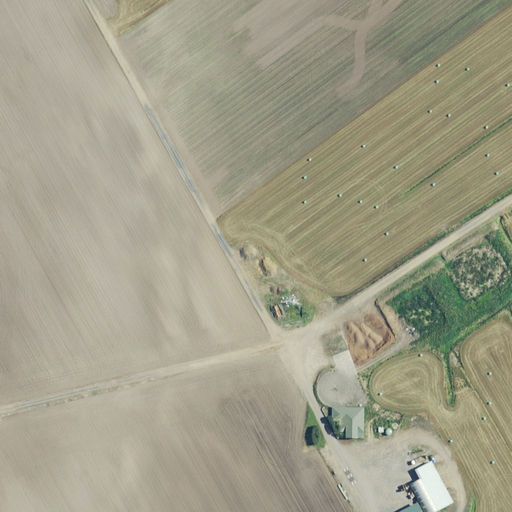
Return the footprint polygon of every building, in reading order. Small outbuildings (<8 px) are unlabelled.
[(278,304),(282,319),(287,318),(283,303),(278,304)] [(282,319),(278,304),(273,306),(277,320),(282,319)] [(363,438),(363,408),(332,408),(331,421),(338,421),(338,432),(345,432),(344,438),(363,438)] [(409,421),(404,409),(399,411),(405,423),(409,421)] [(412,467),(400,451),(390,458),(402,474),(412,467)] [(434,511),(452,503),(430,461),(414,470),(419,479),(410,484),(424,511),(434,511)] [(421,511),(416,503),(398,511),(421,511)]
